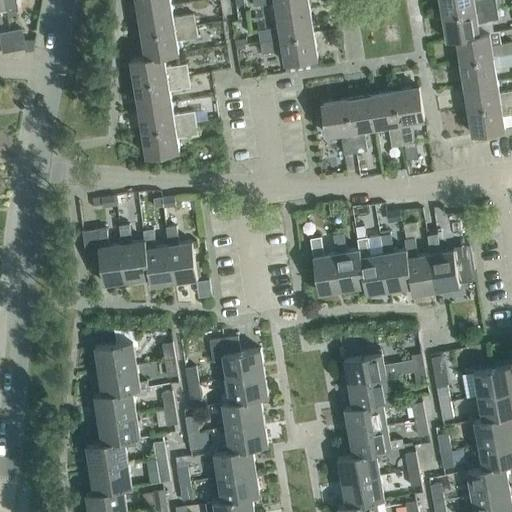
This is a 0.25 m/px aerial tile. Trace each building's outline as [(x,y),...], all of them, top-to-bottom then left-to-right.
[(3,0),(5,10),(17,8),(15,0),(3,0)] [(171,3),(170,0),(136,0),(138,8),(171,3)] [(310,7),(309,0),(253,0),(255,4),(275,0),(277,13),(310,7)] [(497,6),(495,0),(440,0),(443,14),(497,6)] [(196,23),(194,12),(173,15),(171,3),(138,8),(142,32),(196,23)] [(499,17),(497,6),(443,14),(447,39),(457,37),(480,33),(480,32),(478,20),(499,17)] [(314,31),(310,7),(277,13),(279,25),(259,28),(260,40),(314,31)] [(197,35),(196,23),(142,32),(146,55),(146,56),(164,53),(164,54),(179,51),(177,38),(197,35)] [(26,47),(21,27),(9,30),(13,50),(26,47)] [(13,50),(9,30),(0,31),(0,44),(2,52),(13,50)] [(490,30),(480,32),(480,33),(457,37),(460,60),(511,51),(511,39),(492,43),(490,30)] [(318,56),(314,31),(260,40),(262,51),(283,48),(285,61),(296,59),(316,56),(318,56)] [(511,63),(511,51),(460,60),(464,84),(497,78),(495,66),(511,63)] [(166,65),(164,54),(164,53),(146,56),(146,55),(131,57),(135,82),(189,74),(187,62),(166,65)] [(317,65),(316,56),(296,59),(297,69),(317,65)] [(190,85),(189,74),(135,82),(139,106),(172,101),(170,88),(190,85)] [(511,100),(511,88),(499,91),(497,78),(464,84),(468,107),(511,100)] [(419,84),(395,89),(403,142),(415,140),(411,120),(425,118),(419,84)] [(403,142),(395,89),(371,92),(376,125),(388,123),(392,144),(403,142)] [(376,125),(371,92),(347,96),(356,150),(367,148),(364,127),(376,125)] [(356,150),(347,96),(323,100),(328,133),(341,131),(344,152),(356,150)] [(503,114),(511,112),(511,100),(468,107),(472,132),(505,127),(503,114)] [(174,113),(172,101),(139,106),(142,130),(196,121),(194,109),(174,113)] [(177,136),(198,132),(196,121),(142,130),(146,154),(179,149),(177,136)] [(344,152),(342,152),(345,170),(359,168),(356,150),(344,152)] [(385,177),(397,175),(396,168),(392,167),(383,168),(384,171),(385,177)] [(101,194),(102,204),(116,202),(115,193),(101,194)] [(164,204),(176,203),(175,193),(163,195),(164,204)] [(328,200),(330,214),(341,212),(339,199),(328,200)] [(401,218),(399,208),(386,209),(387,220),(401,218)] [(145,238),(144,238),(132,240),(129,222),(119,223),(122,241),(128,278),(150,275),(145,238)] [(166,225),(169,242),(175,279),(198,276),(193,239),(179,241),(176,223),(166,225)] [(122,241),(109,243),(107,225),(96,227),(84,229),(88,252),(100,250),(104,281),(128,278),(122,241)] [(356,226),(357,237),(366,235),(364,225),(356,226)] [(169,242),(156,244),(154,226),(143,228),(144,238),(145,238),(150,275),(151,283),(175,279),(169,242)] [(359,247),(346,249),(343,231),(333,233),(336,250),(337,250),(343,287),(365,283),(366,283),(359,247)] [(407,247),(406,247),(393,249),(391,231),(380,233),(383,251),(384,251),(390,287),(412,284),(413,284),(407,247)] [(441,250),(438,232),(427,233),(430,251),(431,251),(437,288),(460,284),(459,278),(476,275),(470,240),(453,243),(454,247),(441,250)] [(337,250),(336,250),(324,253),(321,235),(310,236),(319,291),(343,287),(337,250)] [(384,251),(383,251),(371,253),(368,235),(357,237),(359,247),(366,283),(365,283),(366,291),(390,287),(384,251)] [(431,251),(430,251),(418,253),(415,236),(404,237),(406,247),(407,247),(413,284),(412,284),(413,292),(437,288),(431,251)] [(224,358),(227,376),(265,370),(261,346),(241,349),(238,334),(210,338),(213,359),(224,358)] [(95,344),(99,368),(137,363),(133,338),(95,344)] [(175,357),(173,343),(163,345),(165,358),(175,357)] [(345,357),(349,381),(386,374),(415,369),(413,357),(384,362),(382,350),(345,357)] [(425,367),(422,350),(412,352),(413,357),(415,369),(425,367)] [(452,375),(446,351),(436,353),(442,378),(452,375)] [(178,373),(175,357),(165,358),(168,375),(178,373)] [(139,379),(137,363),(99,368),(103,392),(133,388),(147,386),(149,386),(148,378),(139,379)] [(474,370),(478,394),(511,387),(511,367),(511,363),(474,370)] [(199,381),(197,364),(186,366),(188,383),(199,381)] [(428,384),(425,367),(415,369),(417,386),(428,384)] [(268,394),(265,370),(227,376),(231,399),(231,400),(260,395),(260,396),(268,394)] [(391,398),(386,374),(349,381),(353,404),(383,399),(383,400),(391,398)] [(202,397),(199,381),(188,383),(191,399),(202,397)] [(451,399),(448,382),(437,384),(440,401),(451,399)] [(137,411),(134,394),(148,392),(147,386),(133,388),(103,392),(95,393),(99,417),(137,411)] [(511,387),(478,394),(482,417),(482,418),(511,411),(511,387)] [(172,388),(162,390),(165,407),(175,405),(172,388)] [(264,419),(260,396),(260,395),(231,400),(231,399),(223,401),(227,425),(264,419)] [(387,423),(383,400),(383,399),(353,404),(345,405),(350,430),(387,423)] [(426,416),(423,399),(412,401),(415,418),(426,416)] [(454,415),(451,399),(440,401),(443,418),(454,415)] [(179,429),(175,405),(165,407),(168,431),(179,429)] [(141,435),(137,411),(99,417),(103,440),(103,441),(125,437),(125,438),(141,435)] [(511,436),(511,411),(482,418),(482,417),(474,419),(479,443),(511,436)] [(199,429),(197,413),(185,415),(188,431),(199,429)] [(429,433),(426,416),(415,418),(418,435),(429,433)] [(268,443),(264,419),(227,425),(230,448),(231,448),(252,445),(268,443)] [(392,447),(387,423),(350,430),(354,453),(376,449),(376,450),(392,447)] [(202,446),(199,429),(188,431),(191,448),(202,446)] [(452,448),(449,431),(437,433),(441,450),(452,448)] [(511,461),(511,436),(479,443),(483,466),(505,462),(505,463),(511,461)] [(128,461),(125,438),(125,437),(103,441),(103,440),(87,443),(91,467),(128,461)] [(167,455),(164,438),(154,440),(156,457),(167,455)] [(256,469),(252,445),(231,448),(230,448),(215,450),(219,475),(256,469)] [(455,464),(452,448),(441,450),(444,466),(455,464)] [(380,473),(376,450),(376,449),(354,453),(338,456),(343,480),(380,473)] [(418,465),(416,449),(405,451),(408,467),(418,465)] [(171,479),(167,455),(156,457),(161,480),(163,480),(171,479)] [(132,485),(128,461),(91,467),(94,490),(95,491),(124,486),(132,485)] [(509,486),(505,463),(505,462),(483,466),(468,469),(472,493),(509,486)] [(191,479),(188,463),(177,464),(180,481),(191,479)] [(422,483),(419,466),(418,465),(408,467),(411,485),(422,483)] [(260,493),(256,469),(219,475),(222,498),(252,494),(260,493)] [(384,497),(380,473),(343,480),(347,503),(376,498),(377,498),(384,497)] [(193,496),(191,479),(180,481),(183,497),(193,496)] [(445,498),(441,481),(430,483),(433,499),(445,498)] [(113,511),(128,510),(124,486),(95,491),(94,490),(87,491),(89,511),(113,511)] [(511,510),(511,499),(509,486),(472,493),(475,511),(499,511),(506,511),(511,510)] [(167,503),(164,487),(153,488),(156,505),(167,503)] [(254,511),(252,494),(222,498),(206,501),(207,511),(254,511)] [(379,511),(377,498),(376,498),(347,503),(339,504),(340,511),(379,511)] [(418,511),(416,498),(405,500),(406,511),(418,511)] [(447,511),(445,498),(433,499),(435,511),(447,511)] [(168,511),(167,503),(156,505),(156,511),(168,511)]
